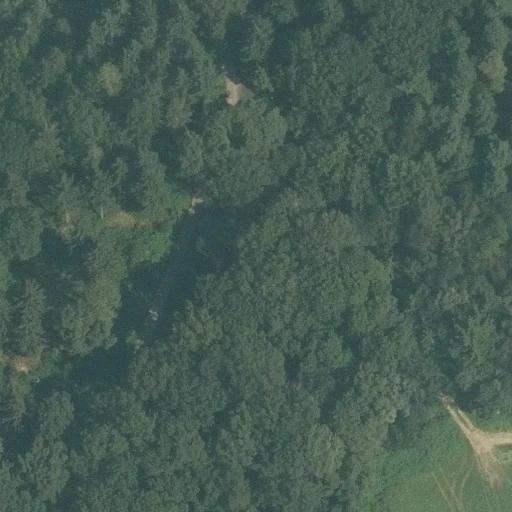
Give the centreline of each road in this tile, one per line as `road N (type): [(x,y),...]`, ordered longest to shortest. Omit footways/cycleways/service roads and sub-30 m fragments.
road 1 (track): [(212,0),(234,68),(235,106),(187,249),(80,511)]
road 2 (track): [(235,106),(433,0)]
